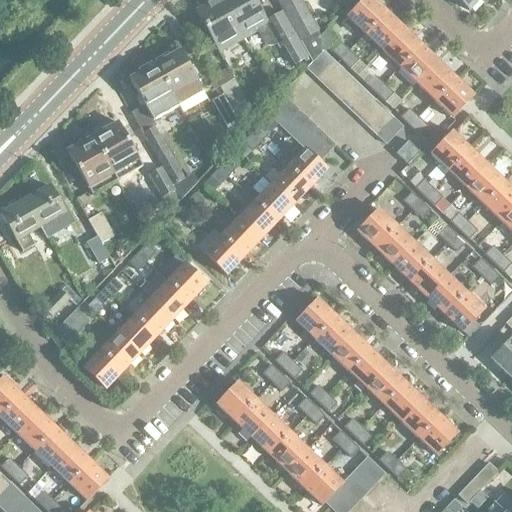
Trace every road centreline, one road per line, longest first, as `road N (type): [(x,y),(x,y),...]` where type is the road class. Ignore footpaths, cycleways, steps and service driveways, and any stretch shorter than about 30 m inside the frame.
road 1 (residential): [(511,425),(308,238),(117,429),(42,370),(0,293)]
road 2 (tertiary): [(0,147),(144,0)]
